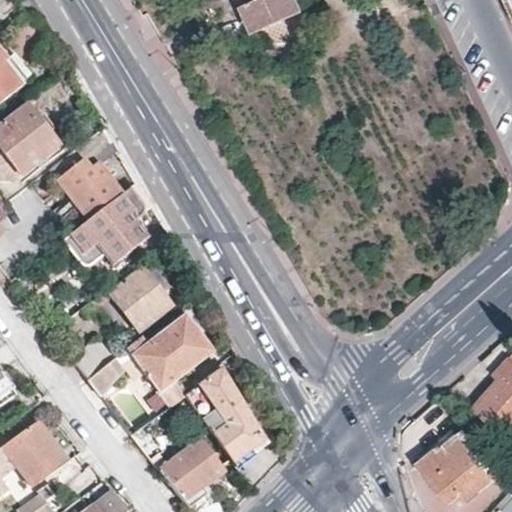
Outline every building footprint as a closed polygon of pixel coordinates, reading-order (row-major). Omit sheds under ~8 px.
[(249,0),(250,0),(244,2),(254,26),(299,9),(295,0),(249,0)] [(49,36),(36,14),(30,18),(9,35),(24,54),(49,36)] [(8,60),(0,50),(0,105),(22,88),(3,64),(8,60)] [(27,84),(8,60),(3,64),(22,88),(27,84)] [(58,148),(26,107),(0,128),(0,176),(1,178),(12,169),(19,178),(58,148)] [(116,151),(102,127),(49,169),(88,221),(120,196),(97,165),(116,151)] [(19,178),(12,169),(1,178),(6,184),(7,183),(10,185),(12,184),(19,178)] [(120,196),(88,221),(61,241),(85,272),(104,257),(112,267),(146,241),(132,222),(150,209),(135,184),(120,196)] [(165,286),(145,259),(137,265),(158,292),(165,286)] [(137,265),(70,318),(59,327),(64,334),(110,297),(137,333),(169,307),(158,292),(137,265)] [(62,309),(43,323),(51,334),(59,327),(70,318),(62,309)] [(145,346),(140,338),(125,350),(158,393),(172,382),(212,353),(184,316),(166,329),(145,346)] [(166,329),(161,322),(140,338),(145,346),(166,329)] [(95,338),(70,358),(75,364),(82,373),(87,380),(112,360),(95,338)] [(511,354),(496,372),(499,376),(474,405),(503,432),(511,422),(511,354)] [(125,373),(115,359),(112,360),(87,380),(101,398),(125,373)] [(184,398),(232,464),(252,450),(254,453),(265,444),(220,371),(184,398)] [(0,405),(17,395),(0,373),(0,405)] [(184,398),(172,382),(158,393),(170,409),(184,398)] [(67,461),(39,421),(0,449),(0,493),(7,488),(0,478),(0,475),(10,468),(4,460),(10,456),(32,487),(67,461)] [(496,478),(494,476),(506,487),(511,480),(511,462),(503,455),(489,470),(462,431),(423,461),(456,507),(496,478)] [(162,475),(188,509),(205,495),(201,490),(222,474),(197,442),(159,472),(162,475)] [(511,511),(511,490),(510,489),(490,510),(492,511),(511,511)] [(126,511),(111,492),(85,511),(126,511)] [(48,511),(40,500),(22,511),(48,511)]
